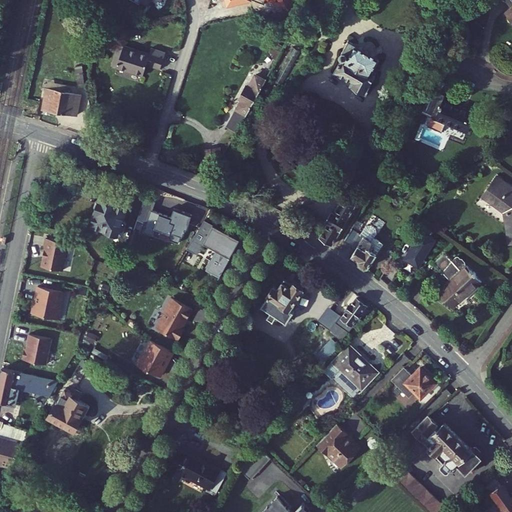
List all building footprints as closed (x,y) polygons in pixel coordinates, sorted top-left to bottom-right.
[(481,22),(475,19),(471,26),(478,29),(481,22)] [(269,52),(276,56),(282,45),(275,41),(269,52)] [(342,57),(335,70),(353,80),(351,84),(354,86),(355,90),(359,92),(363,90),(365,92),(375,72),(372,70),(378,58),(376,57),(377,52),(377,51),(376,49),(376,47),(375,45),(373,43),(371,42),(368,41),(366,41),(359,43),(357,46),(348,41),(343,52),(341,53),(341,55),(341,56),(342,57)] [(149,54),(124,46),(117,67),(142,76),(146,65),(160,70),(166,53),(151,48),(149,54)] [(293,49),(270,87),(277,91),(300,53),(293,49)] [(265,80),(255,75),(248,87),(246,86),(239,98),(241,100),(236,109),(246,114),(265,80)] [(63,92),(47,89),(43,109),(66,113),(70,93),(66,92),(67,89),(64,88),(63,92)] [(443,101),(429,94),(421,112),(467,133),(476,114),(456,106),(458,101),(445,95),(443,101)] [(218,149),(211,150),(214,164),(220,163),(218,149)] [(211,150),(204,151),(207,165),(214,164),(211,150)] [(368,171),(361,183),(366,186),(373,174),(368,171)] [(511,187),(497,176),(482,197),(504,212),(509,244),(511,243),(511,187)] [(361,183),(351,199),(357,202),(366,186),(361,183)] [(128,203),(119,200),(118,203),(113,201),(101,198),(100,201),(99,201),(96,202),(95,206),(97,209),(98,209),(93,223),(94,223),(105,226),(109,228),(109,230),(124,234),(127,225),(122,224),(128,203)] [(327,224),(320,237),(332,245),(357,202),(351,199),(347,200),(345,199),(344,201),(341,200),(333,213),(332,213),(325,223),(327,224)] [(193,215),(185,212),(183,215),(174,211),(172,217),(152,210),(145,228),(151,230),(156,228),(171,233),(170,236),(172,240),(180,243),(182,235),(184,236),(186,229),(188,229),(193,215)] [(237,238),(214,225),(203,243),(216,250),(205,269),(220,277),(233,254),(232,254),(229,252),(237,238)] [(375,228),(370,225),(365,226),(359,235),(351,230),(344,241),(355,249),(352,256),(359,261),(359,265),(365,269),(368,267),(383,243),(374,237),(376,233),(375,228)] [(421,232),(412,248),(413,248),(411,251),(410,251),(404,260),(418,268),(435,241),(421,232)] [(67,243),(45,238),(43,251),(44,252),(42,267),(63,271),(67,243)] [(240,240),(237,238),(229,252),(232,254),(240,240)] [(461,271),(445,252),(434,262),(443,273),(447,270),(454,277),(450,281),(439,291),(454,307),(481,282),(466,265),(461,271)] [(443,273),(450,281),(454,277),(447,270),(443,273)] [(294,284),(285,279),(282,284),(291,289),(294,284)] [(291,289),(282,284),(278,290),(273,287),(268,297),(262,307),(271,313),(277,317),(286,323),(294,312),(291,310),(304,291),(294,284),(291,289)] [(38,287),(34,314),(59,319),(64,291),(38,287)] [(346,310),(342,317),(354,325),(357,327),(362,320),(358,318),(360,314),(363,316),(368,309),(365,306),(367,305),(355,297),(350,305),(348,304),(345,309),(346,310)] [(193,309),(171,298),(163,314),(164,315),(157,329),(179,341),(185,329),(183,328),(193,309)] [(271,313),(267,320),(273,324),(277,317),(271,313)] [(340,315),(335,323),(349,333),(354,325),(342,317),(340,315)] [(335,323),(329,331),(343,341),(349,333),(335,323)] [(51,338),(29,334),(27,344),(28,344),(27,349),(25,348),(22,359),(46,364),(51,338)] [(339,346),(332,340),(317,357),(324,363),(339,346)] [(168,362),(173,353),(151,341),(136,366),(160,377),(166,366),(165,365),(167,361),(168,362)] [(350,345),(325,371),(333,378),(334,376),(340,370),(361,390),(378,372),(350,345)] [(108,364),(94,356),(87,368),(102,376),(108,364)] [(59,380),(3,368),(0,380),(0,401),(16,405),(19,388),(20,383),(29,385),(29,386),(53,391),(59,380)] [(437,384),(421,369),(413,377),(405,368),(394,380),(411,397),(416,393),(422,399),(437,384)] [(361,390),(340,370),(334,376),(355,396),(361,390)] [(29,385),(20,383),(19,388),(51,394),(53,391),(29,386),(29,385)] [(70,390),(64,388),(56,403),(55,403),(48,415),(70,428),(73,432),(77,431),(76,426),(82,417),(80,416),(81,413),(83,414),(86,415),(90,406),(78,399),(81,393),(74,390),(73,392),(70,390)] [(304,398),(299,394),(294,399),(299,404),(304,398)] [(299,404),(294,399),(286,408),(294,416),(308,402),(304,398),(299,404)] [(438,425),(429,416),(414,431),(422,439),(423,438),(430,445),(429,446),(443,460),(441,462),(440,466),(446,472),(449,472),(457,465),(466,473),(468,471),(474,473),(481,465),(479,461),(482,458),(480,456),(481,455),(481,453),(476,449),(474,451),(472,449),(471,450),(446,425),(440,430),(439,429),(434,433),(432,431),(438,425)] [(438,425),(432,431),(434,433),(439,429),(440,430),(446,425),(442,421),(438,425)] [(348,435),(336,424),(316,446),(332,460),(336,461),(343,468),(360,450),(346,437),(348,435)] [(7,428),(0,426),(0,487),(29,435),(21,432),(7,428)] [(240,469),(239,469),(250,480),(272,457),(255,440),(240,469)] [(186,448),(181,445),(165,475),(179,482),(182,477),(215,494),(227,473),(197,457),(184,450),(186,448)] [(186,448),(184,450),(197,457),(199,455),(186,448)] [(400,463),(390,472),(429,511),(446,511),(448,511),(400,463)] [(507,479),(501,472),(488,485),(492,491),(490,492),(502,509),(498,511),(511,511),(511,494),(503,482),(507,479)] [(288,508),(276,496),(260,511),(310,511),(301,502),(290,511),(287,511),(286,510),(288,508)]
